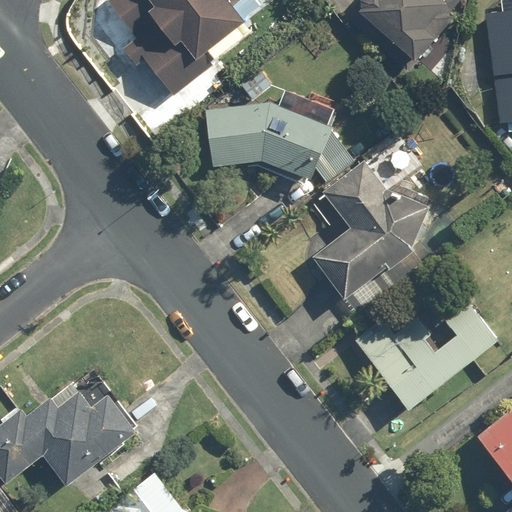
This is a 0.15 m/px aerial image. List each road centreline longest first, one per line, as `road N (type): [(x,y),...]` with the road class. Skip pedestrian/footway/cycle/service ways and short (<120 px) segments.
road 1 (residential): [(129,219),(362,511)]
road 2 (residential): [(0,47),(129,219)]
road 3 (residential): [(0,318),(129,219)]
